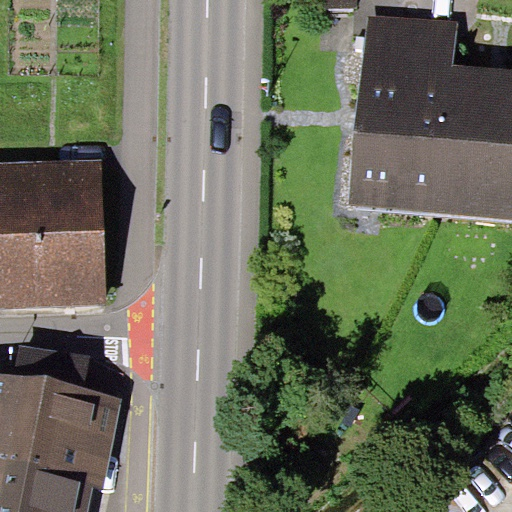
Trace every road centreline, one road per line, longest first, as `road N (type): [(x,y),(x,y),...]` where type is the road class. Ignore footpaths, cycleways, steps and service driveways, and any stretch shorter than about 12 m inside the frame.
road 1 (track): [(142,0),(131,326)]
road 2 (primary): [(205,0),(201,325)]
road 3 (residential): [(0,332),(201,325)]
road 4 (primary): [(201,325),(195,511)]
